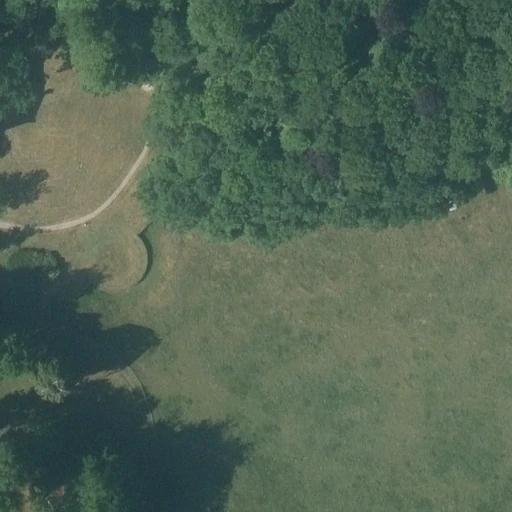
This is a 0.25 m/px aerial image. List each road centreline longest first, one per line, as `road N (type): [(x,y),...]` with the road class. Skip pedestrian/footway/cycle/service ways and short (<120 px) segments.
road 1 (track): [(161,103),(511,93)]
road 2 (track): [(76,0),(161,103)]
